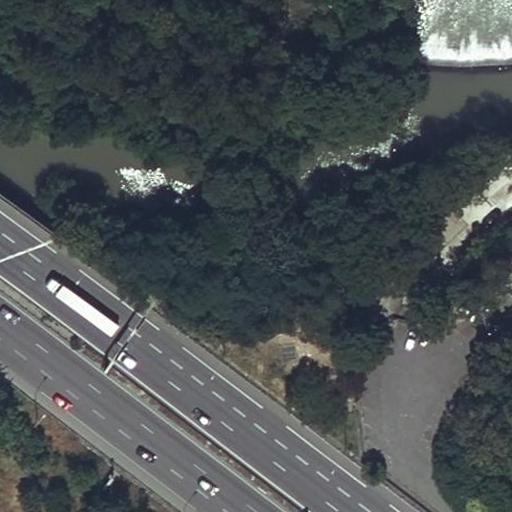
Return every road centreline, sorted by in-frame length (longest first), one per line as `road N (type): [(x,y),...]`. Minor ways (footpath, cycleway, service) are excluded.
road 1 (motorway): [(349,511),(0,252)]
road 2 (motorway): [(0,318),(249,511)]
road 3 (unknown): [(511,194),(405,306),(393,382),(408,399)]
